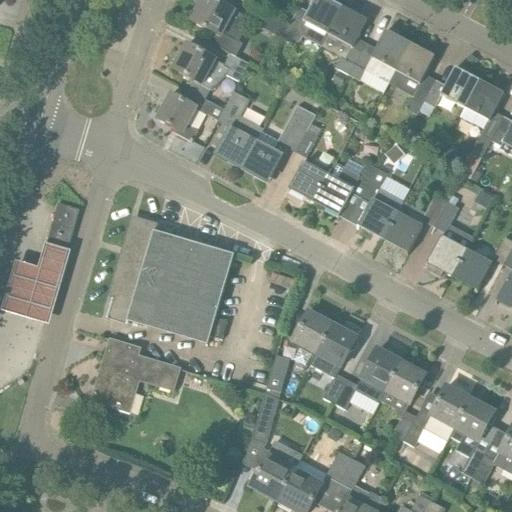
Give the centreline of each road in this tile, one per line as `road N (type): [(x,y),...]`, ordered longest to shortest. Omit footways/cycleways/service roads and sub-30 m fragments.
road 1 (residential): [(511,357),(112,145)]
road 2 (residential): [(24,447),(112,145)]
road 3 (residential): [(24,447),(196,511)]
road 4 (residential): [(112,145),(156,0)]
road 5 (tertiary): [(0,259),(39,123)]
road 6 (tertiary): [(39,123),(75,0)]
